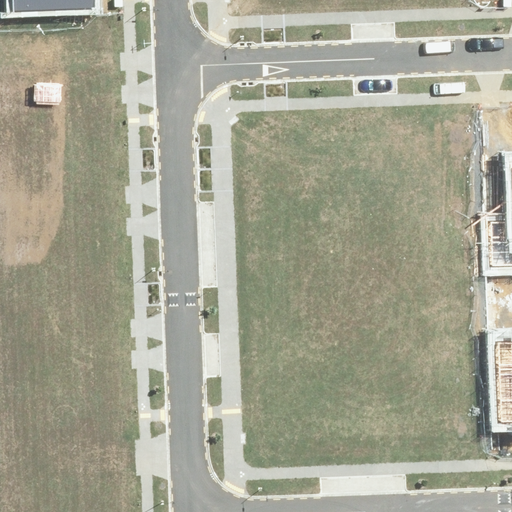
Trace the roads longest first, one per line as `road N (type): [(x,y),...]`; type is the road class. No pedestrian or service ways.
road 1 (residential): [(175,66),(189,511)]
road 2 (residential): [(175,66),(511,53)]
road 3 (residential): [(360,511),(511,506)]
